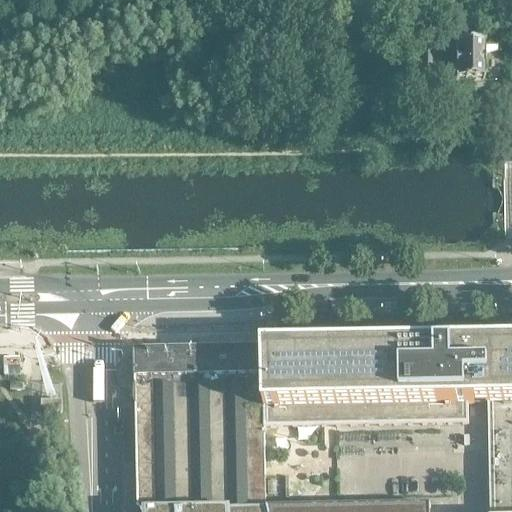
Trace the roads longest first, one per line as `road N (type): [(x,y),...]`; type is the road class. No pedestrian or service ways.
road 1 (secondary): [(106,296),(511,284)]
road 2 (unclassified): [(73,296),(82,511)]
road 3 (unclassified): [(108,511),(106,296)]
